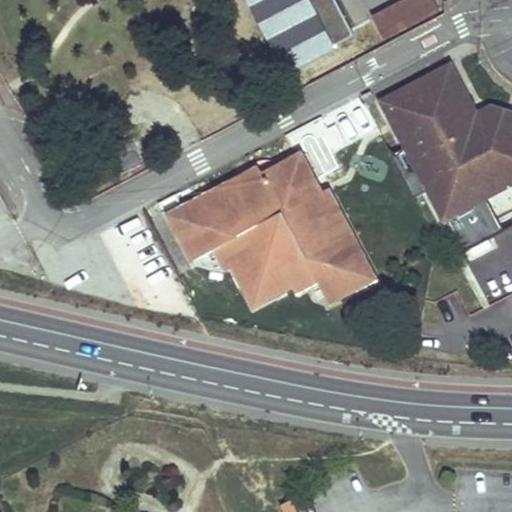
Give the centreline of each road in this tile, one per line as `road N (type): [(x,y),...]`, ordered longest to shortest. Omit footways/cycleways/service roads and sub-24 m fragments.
road 1 (residential): [(0,123),(44,215),(65,225),(104,213),(464,25),(511,20)]
road 2 (secondary): [(511,413),(364,402),(0,325)]
